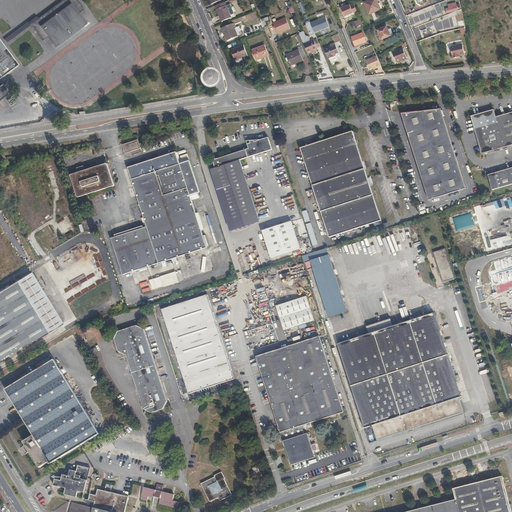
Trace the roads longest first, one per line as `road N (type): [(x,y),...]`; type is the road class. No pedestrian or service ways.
road 1 (tertiary): [(511,425),(252,511)]
road 2 (tertiary): [(281,511),(511,437)]
road 3 (primary): [(0,145),(233,107)]
road 4 (primary): [(231,97),(0,135)]
road 5 (unknown): [(0,381),(61,348),(112,421)]
road 6 (unknown): [(23,492),(151,429)]
road 7 (primary): [(369,85),(231,97)]
road 8 (primary): [(233,107),(369,85)]
